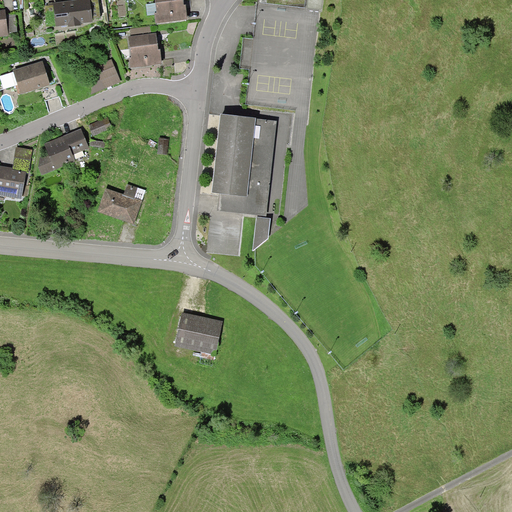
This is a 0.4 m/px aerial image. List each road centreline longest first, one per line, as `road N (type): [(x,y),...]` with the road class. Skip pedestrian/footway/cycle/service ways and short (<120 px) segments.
road 1 (tertiary): [(181,262),(260,300),(302,342),(355,511)]
road 2 (residential): [(0,143),(138,89),(199,92)]
road 3 (tertiary): [(0,246),(181,262)]
road 4 (residential): [(181,262),(199,92)]
road 5 (track): [(511,453),(400,511)]
